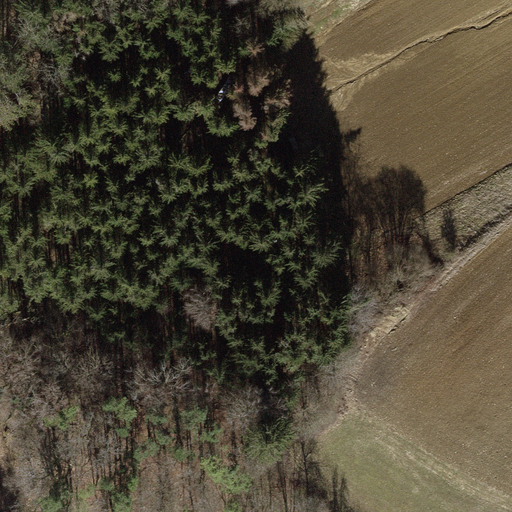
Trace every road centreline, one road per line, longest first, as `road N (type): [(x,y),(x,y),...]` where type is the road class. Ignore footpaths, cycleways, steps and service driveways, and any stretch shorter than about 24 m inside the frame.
road 1 (track): [(336,0),(263,45),(257,63),(341,200)]
road 2 (track): [(511,491),(385,427)]
